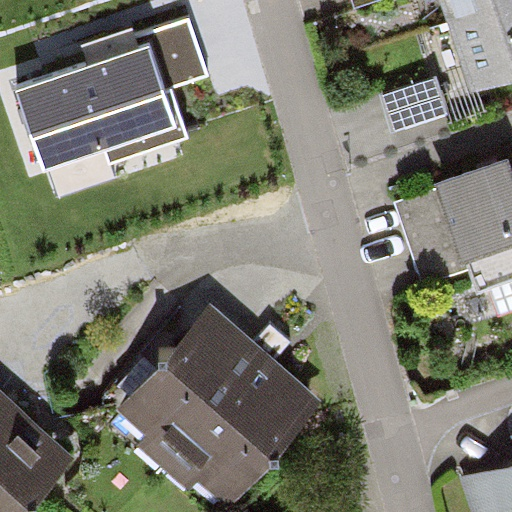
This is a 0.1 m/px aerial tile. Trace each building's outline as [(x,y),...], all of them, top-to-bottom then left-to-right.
[(351,0),(306,0),(310,14),(353,3),(351,0)] [(511,0),(448,0),(472,68),(511,54),(511,0)] [(52,69),(16,82),(45,160),(106,138),(113,158),(190,130),(173,86),(208,73),(188,17),(139,35),(129,9),(41,42),(52,69)] [(437,70),(383,86),(394,123),(448,106),(437,70)] [(511,178),(508,167),(401,202),(426,276),(511,247),(511,178)] [(211,291),(117,394),(151,425),(140,436),(189,481),(201,468),(228,493),(321,391),(211,291)] [(0,347),(0,511),(10,511),(73,440),(0,376),(0,347),(0,348),(0,347)] [(511,511),(511,447),(461,465),(476,511),(511,511)]
